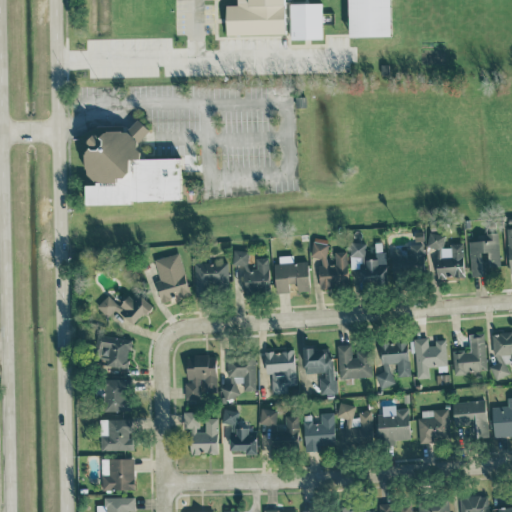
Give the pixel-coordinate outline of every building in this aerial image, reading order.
[(285,34),(284,0),(237,0),(238,5),(226,5),(227,35),(285,34)] [(391,35),(390,0),(349,0),(350,36),(391,35)] [(291,39),(323,38),(322,2),(291,3),(291,39)] [(182,200),(181,157),(140,159),(139,140),(146,140),(145,121),(130,122),(130,131),(86,133),(89,203),(182,200)] [(498,232),(486,232),(486,240),(469,241),(471,276),(485,275),(485,267),(500,266),(498,232)] [(464,243),(450,243),(451,256),(443,256),(443,233),(428,233),(428,247),(437,247),(437,277),(464,276),(464,243)] [(320,288),(349,285),(346,250),(334,251),(335,263),(329,264),(327,237),(312,239),(313,257),(321,256),(322,264),(319,264),(320,288)] [(387,281),(387,251),(375,251),(376,258),(366,259),(365,242),(351,242),(352,282),(387,281)] [(392,251),(392,275),(424,274),(424,243),(410,243),(410,250),(392,251)] [(269,257),(257,257),(257,269),(249,269),(248,250),(233,250),(233,265),(244,264),(245,292),(269,292),(269,257)] [(161,301),(189,294),(180,253),(155,258),(160,279),(156,280),(161,301)] [(277,292),(290,292),(290,283),(298,283),(298,291),(309,290),(308,261),(293,261),(293,255),(275,255),(277,292)] [(228,262),(195,263),(195,296),(210,296),(210,285),(228,285),(228,262)] [(153,305),(136,289),(120,306),(108,294),(97,306),(108,317),(116,308),(134,325),(153,305)] [(511,362),(511,331),(493,333),(495,363),(492,363),(493,377),(508,376),(507,363),(511,362)] [(454,372),(487,371),(485,333),(470,333),(471,350),(453,350),(454,372)] [(131,338),(98,334),(95,354),(103,355),(102,365),(127,368),(131,338)] [(417,378),(429,377),(429,366),(447,365),(446,341),(428,342),(428,337),(415,338),(417,378)] [(381,343),(383,372),(377,372),(378,386),(393,385),(391,363),(397,362),(398,376),(410,375),(408,341),(381,343)] [(371,376),(370,349),(353,350),(353,343),(338,344),(339,378),(371,376)] [(304,347),(305,374),(319,373),(320,394),(334,393),(332,348),(314,349),(314,347),(304,347)] [(265,351),(266,373),(272,372),(272,392),(288,392),(287,385),(296,385),(295,350),(265,351)] [(216,354),(187,355),(188,381),(185,381),(186,399),(202,398),(202,392),(217,392),(216,354)] [(228,382),(238,382),(238,390),(256,389),(256,355),(227,356),(228,382)] [(105,411),(131,411),(131,378),(104,378),(105,411)] [(223,383),(223,397),(237,397),(237,383),(223,383)] [(511,434),(511,396),(508,396),(508,405),(492,406),(493,435),(511,434)] [(454,425),(476,424),(476,437),(488,436),(486,399),(453,401),(454,425)] [(355,403),(338,403),(338,417),(345,417),(346,443),(373,442),(372,410),(355,411),(355,403)] [(409,407),(396,408),(396,405),(382,405),(383,413),(379,413),(380,444),(395,443),(394,439),(410,438),(409,407)] [(222,422),(237,425),(239,411),(224,408),(222,422)] [(276,408),(260,409),(260,424),(270,423),(270,447),(299,446),(299,415),(285,415),(285,430),(276,430),(276,408)] [(419,409),(420,441),(450,440),(449,408),(419,409)] [(218,453),(218,417),(205,417),(205,431),(199,431),(199,411),(187,411),(187,453),(218,453)] [(335,446),(334,412),(321,412),(321,422),(312,422),(311,414),(304,414),(305,450),(320,450),(320,446),(335,446)] [(129,418),(100,419),(101,450),(130,449),(129,418)] [(257,454),(256,427),(230,428),(231,450),(246,449),(246,454),(257,454)] [(102,458),(103,490),(135,489),(134,457),(102,458)] [(511,511),(511,494),(505,494),(505,508),(495,508),(494,511),(511,511)] [(489,511),(488,495),(460,496),(460,511),(489,511)] [(134,511),(135,497),(104,496),(104,504),(97,504),(97,511),(134,511)] [(449,511),(449,499),(418,501),(418,511),(449,511)] [(379,511),(411,511),(412,501),(379,502),(379,511)]
